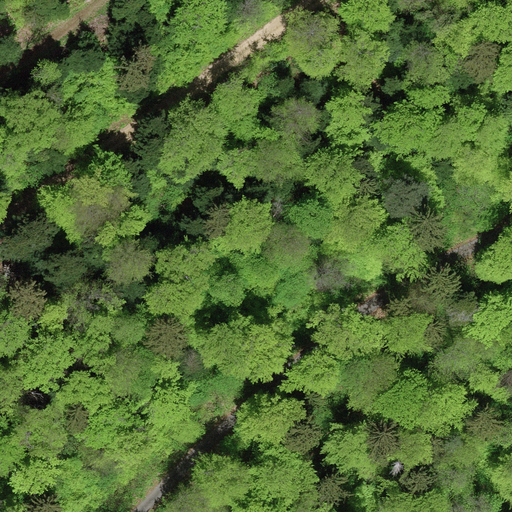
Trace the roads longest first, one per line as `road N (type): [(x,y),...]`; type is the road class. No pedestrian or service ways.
road 1 (track): [(0,222),(316,0)]
road 2 (track): [(105,0),(0,71)]
